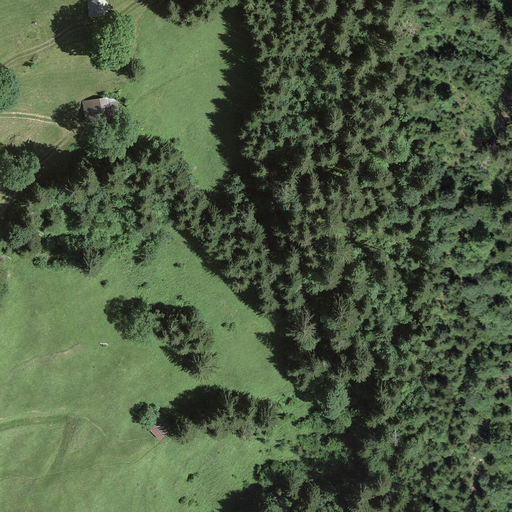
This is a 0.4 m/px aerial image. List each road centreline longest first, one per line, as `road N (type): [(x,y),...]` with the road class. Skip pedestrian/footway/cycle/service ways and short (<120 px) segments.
road 1 (track): [(0,105),(74,130),(0,228)]
road 2 (track): [(151,0),(110,28),(76,30),(27,54),(0,76)]
